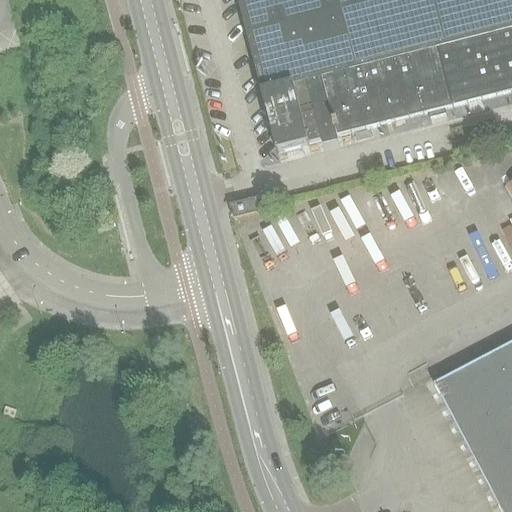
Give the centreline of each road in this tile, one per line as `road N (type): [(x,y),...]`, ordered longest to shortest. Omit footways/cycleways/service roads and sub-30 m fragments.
road 1 (tertiary): [(293,511),(154,0)]
road 2 (tertiary): [(133,0),(267,511)]
